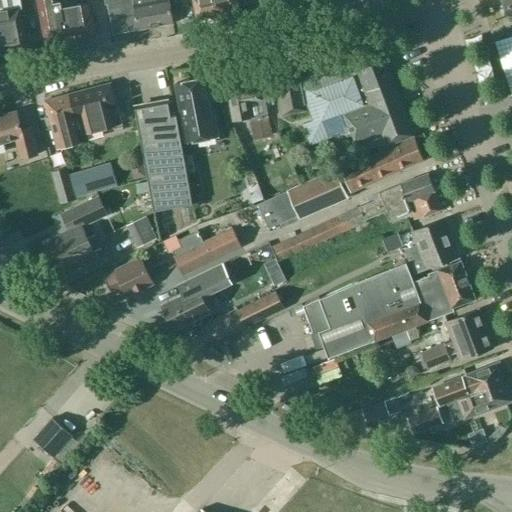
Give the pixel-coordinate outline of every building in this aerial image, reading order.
[(42,24),(46,46),(64,43),(60,21),(63,20),(61,9),(61,8),(59,0),(37,0),(38,3),(42,24)] [(104,0),(105,4),(107,4),(113,34),(131,31),(131,30),(137,29),(138,29),(173,23),(168,0),(104,0)] [(217,15),(214,0),(192,0),(196,19),(217,15)] [(214,0),(217,15),(239,11),(236,0),(214,0)] [(511,0),(501,0),(506,15),(511,13),(511,0)] [(63,20),(60,21),(64,43),(95,37),(91,15),(89,15),(87,4),(61,8),(61,9),(63,20)] [(22,25),(18,8),(0,11),(0,54),(27,50),(22,25)] [(379,43),(353,53),(354,55),(331,63),(333,68),(300,80),(298,69),(274,73),(282,115),(306,110),(306,107),(309,107),(314,121),(303,125),(310,144),(349,130),(354,142),(358,153),(377,146),(380,151),(388,147),(387,144),(413,135),(379,43)] [(268,141),(271,136),(264,97),(261,98),(257,75),(243,78),(242,71),(224,74),(227,92),(224,93),(225,100),(229,99),(233,120),(249,117),(250,123),(238,126),(243,148),(257,146),(256,142),(259,142),(268,141)] [(217,136),(206,77),(184,81),(185,85),(176,87),(186,142),(217,136)] [(88,133),(120,125),(121,125),(117,107),(118,107),(110,83),(77,92),(88,133)] [(79,129),(81,135),(88,133),(77,92),(44,100),(54,141),(69,138),(71,146),(79,144),(75,130),(79,129)] [(192,204),(176,115),(170,116),(167,103),(135,109),(153,211),(192,204)] [(0,114),(0,143),(15,140),(20,159),(37,154),(30,127),(21,130),(16,111),(0,114)] [(335,170),(287,191),(299,217),(347,197),(345,193),(423,160),(414,136),(388,147),(380,151),(335,170)] [(68,173),(75,197),(116,185),(110,161),(68,173)] [(258,181),(265,200),(277,195),(265,161),(254,165),(259,181),(258,181)] [(50,171),(59,203),(75,198),(66,167),(50,171)] [(434,192),(427,173),(427,174),(401,183),(372,195),(373,200),(271,247),(277,261),(342,231),(365,221),(365,220),(386,210),(408,201),(434,192)] [(135,183),(137,193),(147,191),(145,181),(135,183)] [(434,192),(408,201),(386,210),(391,221),(412,212),(414,220),(441,210),(434,192)] [(94,233),(86,237),(81,226),(106,214),(98,196),(62,214),(70,231),(45,243),(58,271),(94,253),(93,250),(101,247),(94,233)] [(155,240),(144,217),(127,225),(138,248),(155,240)] [(445,219),(412,232),(417,246),(405,250),(410,263),(422,258),(426,269),(459,257),(445,219)] [(202,241),(197,230),(168,243),(172,250),(173,254),(183,275),(213,260),(241,247),(232,227),(202,241)] [(136,281),(148,276),(139,258),(104,275),(112,293),(114,292),(118,300),(140,289),(136,281)] [(278,266),(275,258),(264,263),(267,271),(278,266)] [(302,305),(312,332),(309,333),(315,347),(323,344),(328,358),(340,354),(373,341),(454,311),(452,307),(475,299),(460,261),(428,273),(428,275),(413,281),(406,263),(354,283),(302,305)] [(209,313),(202,297),(214,291),(205,272),(177,285),(182,295),(161,305),(173,330),(209,313)] [(237,310),(245,326),(283,308),(275,292),(237,310)] [(493,348),(486,329),(478,309),(445,321),(452,341),(421,351),(427,368),(450,359),(449,355),(456,352),(460,361),(493,348)] [(454,401),(506,381),(499,362),(465,375),(465,376),(458,383),(434,392),(439,406),(448,403),(454,401)] [(511,398),(506,381),(454,401),(448,403),(454,419),(463,416),(464,418),(511,400),(511,398)] [(76,457),(90,432),(102,408),(85,399),(73,422),(74,423),(58,448),(76,457)] [(389,416),(384,401),(352,412),(355,422),(363,425),(389,416)] [(443,421),(437,406),(406,418),(412,433),(443,421)] [(113,455),(104,459),(112,474),(121,470),(113,455)]
